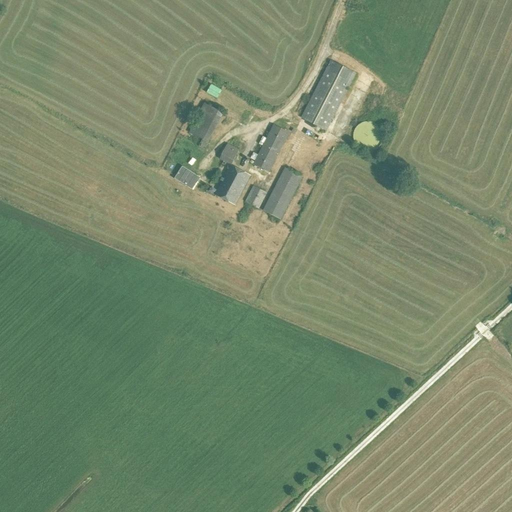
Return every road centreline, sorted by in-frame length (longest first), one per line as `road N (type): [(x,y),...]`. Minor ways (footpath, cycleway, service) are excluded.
road 1 (track): [(511,305),(295,511)]
road 2 (unknown): [(199,184),(232,133),(275,114),(303,89),(342,0)]
